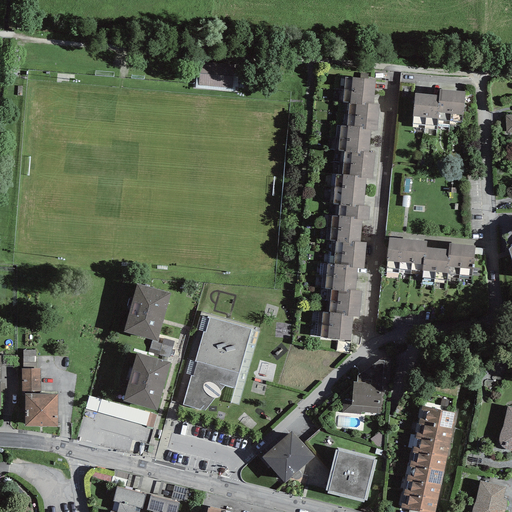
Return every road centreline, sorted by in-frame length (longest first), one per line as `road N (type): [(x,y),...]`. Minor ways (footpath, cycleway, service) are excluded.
road 1 (track): [(481,74),(0,34)]
road 2 (residential): [(225,489),(241,462),(373,342),(494,317)]
road 3 (residential): [(511,77),(481,74),(494,317)]
road 4 (tertiary): [(225,489),(80,452)]
